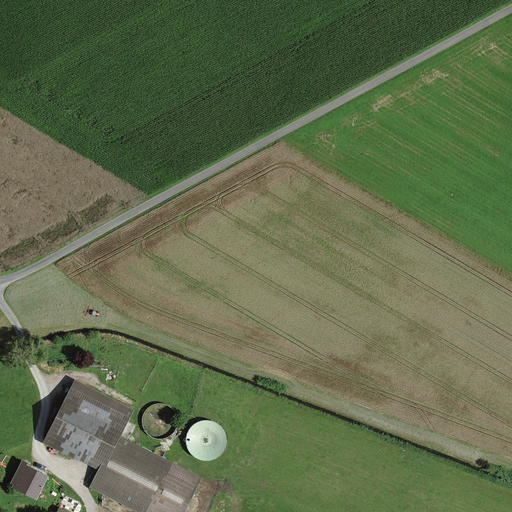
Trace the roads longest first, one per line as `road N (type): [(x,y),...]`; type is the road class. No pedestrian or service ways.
road 1 (unclassified): [(511,9),(0,283)]
road 2 (track): [(94,511),(82,487),(37,449),(45,404),(28,353)]
